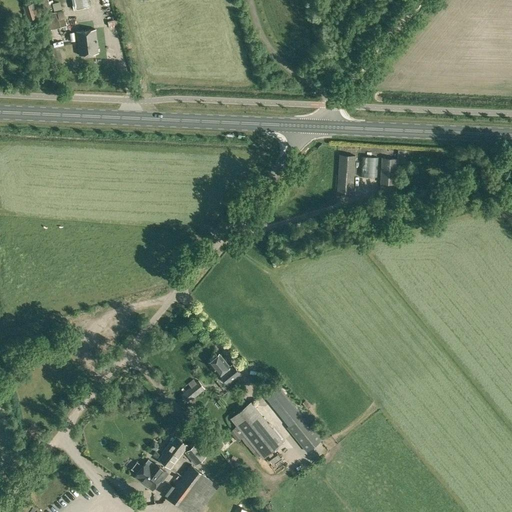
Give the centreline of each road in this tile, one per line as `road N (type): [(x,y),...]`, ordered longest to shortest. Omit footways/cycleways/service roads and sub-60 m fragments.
road 1 (unclassified): [(60,436),(312,127)]
road 2 (primary): [(0,112),(312,127)]
road 3 (primary): [(312,127),(511,133)]
road 4 (track): [(337,99),(418,0)]
